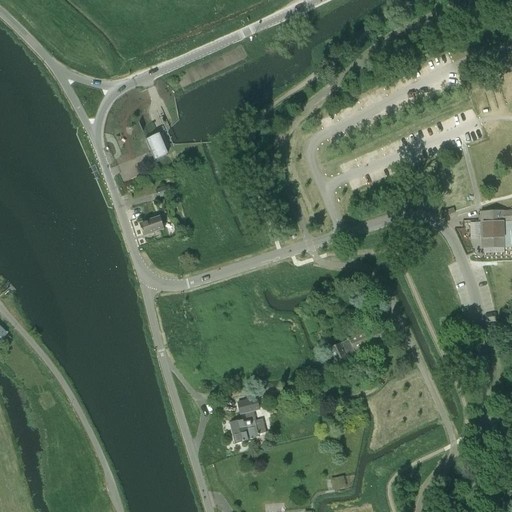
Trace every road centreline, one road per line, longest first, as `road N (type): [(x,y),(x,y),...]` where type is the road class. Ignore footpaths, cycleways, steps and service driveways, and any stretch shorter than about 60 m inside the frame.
road 1 (unknown): [(394,511),(392,480),(461,438),(463,402),(398,258),(384,251),(294,261),(261,204),(249,159),(257,117),(268,106),(413,0)]
road 2 (tertiary): [(469,511),(483,454),(481,335),(466,268),(442,225),(410,214),(173,286),(148,279)]
road 3 (unclassified): [(209,511),(166,372),(148,279)]
road 4 (unclassified): [(119,511),(63,380),(0,307)]
road 5 (tertiary): [(118,89),(317,0)]
road 6 (tertiary): [(148,279),(94,136)]
